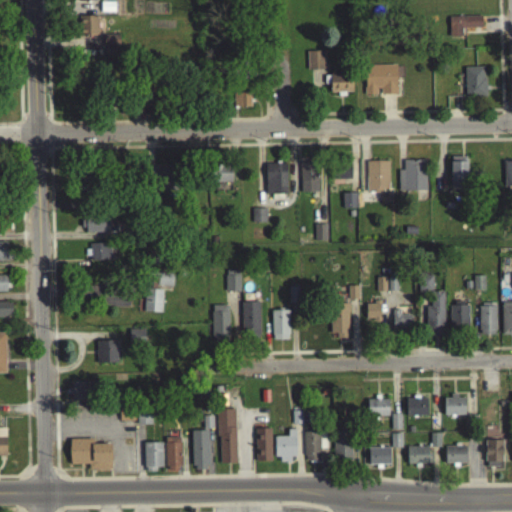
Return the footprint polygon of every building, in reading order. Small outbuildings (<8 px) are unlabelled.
[(113,7),(101,6),(100,17),(113,17),(113,7)] [(97,20),(77,21),(77,41),(97,40),(97,20)] [(482,33),(482,21),(448,21),(448,41),(462,41),(462,33),(482,33)] [(102,50),(118,50),(118,39),(102,39),(102,50)] [(324,55),(306,56),(307,74),(324,74),(324,55)] [(396,69),(364,70),(364,100),(378,99),(396,99),(396,69)] [(95,70),(75,70),(74,87),(95,88),(95,70)] [(464,102),(485,101),(484,71),(464,72),(464,102)] [(351,96),(351,77),(329,78),(329,97),(351,96)] [(250,111),(250,97),(233,97),(233,111),(250,111)] [(466,161),(449,161),(450,195),(466,194),(466,161)] [(318,196),(317,163),(299,164),(300,197),(318,196)] [(425,195),(425,164),(402,165),(403,174),(398,175),(398,195),(425,195)] [(388,165),(366,166),(366,196),(388,196),(388,165)] [(511,165),(503,165),(504,191),(511,191),(511,165)] [(334,183),(350,184),(350,166),(334,166),(334,183)] [(232,187),(231,168),(210,169),(211,187),(232,187)] [(286,198),(286,168),(265,168),(265,198),(286,198)] [(156,196),(178,195),(177,173),(155,174),(156,196)] [(97,199),(98,179),(78,178),(77,198),(97,199)] [(342,198),(342,213),(357,213),(356,197),(342,198)] [(251,227),(265,227),(266,213),(251,213),(251,227)] [(0,236),(9,237),(9,221),(0,220),(0,236)] [(82,236),(110,237),(110,221),(83,221),(82,236)] [(314,246),(326,245),(325,229),(313,229),(314,246)] [(0,246),(0,265),(8,266),(8,246),(0,246)] [(88,264),(116,265),(116,248),(89,248),(88,264)] [(239,296),(239,275),(224,275),(225,296),(239,296)] [(171,294),(172,278),(151,277),(150,293),(171,294)] [(418,295),(432,295),(432,280),(417,280),(418,295)] [(484,294),(484,280),(472,280),(472,295),(484,294)] [(160,317),(162,295),(144,294),(143,316),(160,317)] [(443,296),(430,296),(430,311),(425,311),(425,339),(443,339),(443,296)] [(11,306),(0,306),(0,322),(11,322),(11,306)] [(259,306),(240,307),(241,343),(259,343),(259,306)] [(365,307),(365,324),(379,324),(379,307),(365,307)] [(511,339),(511,307),(501,308),(501,340),(511,339)] [(330,308),(329,341),(347,341),(348,309),(330,308)] [(477,309),(478,340),(495,339),(494,308),(477,309)] [(448,310),(449,333),(468,332),(467,309),(448,310)] [(228,310),(210,310),(211,345),(229,345),(228,310)] [(392,335),(410,336),(410,319),(399,319),(399,314),(392,314),(392,335)] [(288,315),(271,315),(271,344),(288,344),(288,315)] [(144,333),(128,334),(128,350),(144,350),(144,333)] [(117,368),(116,344),(95,345),(96,368),(117,368)] [(70,404),(100,404),(100,386),(69,386),(70,404)] [(405,402),(405,420),(426,420),(426,401),(405,402)] [(464,419),(464,401),(443,401),(443,420),(464,419)] [(366,403),(367,421),(388,420),(387,403),(366,403)] [(292,429),(302,429),(301,412),(291,413),(292,429)] [(216,414),(218,468),(235,468),(234,414),(216,414)] [(401,419),(390,419),(390,435),(401,434),(401,419)] [(211,433),(212,421),(203,421),(203,433),(211,433)] [(269,433),(253,433),(255,466),(270,465),(269,433)] [(274,441),(273,465),(294,465),(294,434),(287,434),(287,441),(274,441)] [(207,435),(191,435),(191,475),(208,474),(207,435)] [(351,467),(350,435),(332,435),(333,468),(351,467)] [(390,452),(400,452),(400,438),(390,439),(390,452)] [(439,438),(429,438),(430,452),(440,451),(439,438)] [(180,475),(179,442),(164,442),(165,475),(180,475)] [(68,443),(68,469),(87,468),(87,474),(109,474),(109,449),(90,449),(90,443),(68,443)] [(501,472),(501,445),(485,444),(484,471),(501,472)] [(161,447),(143,447),(144,474),(162,474),(161,447)] [(444,451),(444,468),(466,467),(465,450),(444,451)] [(430,469),(430,451),(406,451),(406,470),(430,469)] [(367,453),(368,470),(390,469),(389,452),(367,453)]
